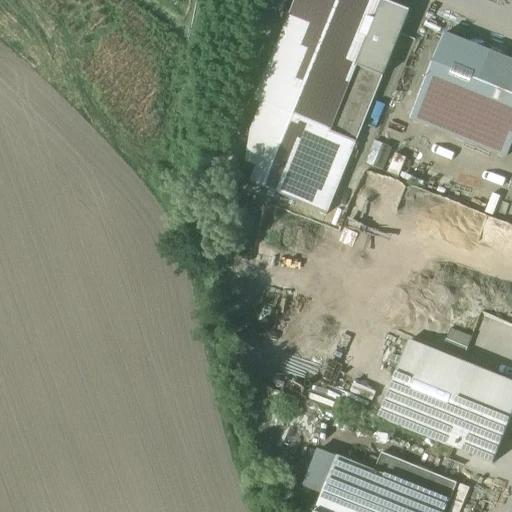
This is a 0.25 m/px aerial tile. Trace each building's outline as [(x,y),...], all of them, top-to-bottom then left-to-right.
[(404,16),(361,0),(296,0),(225,186),(325,224),(404,16)] [(511,68),(445,41),(410,127),(503,166),(511,144),(511,68)] [(440,351),(462,359),(470,336),(448,328),(440,351)] [(511,401),(511,387),(403,345),(374,419),(488,463),(511,401)] [(372,467),(335,453),(311,511),(444,511),(456,484),(377,455),(372,467)]
